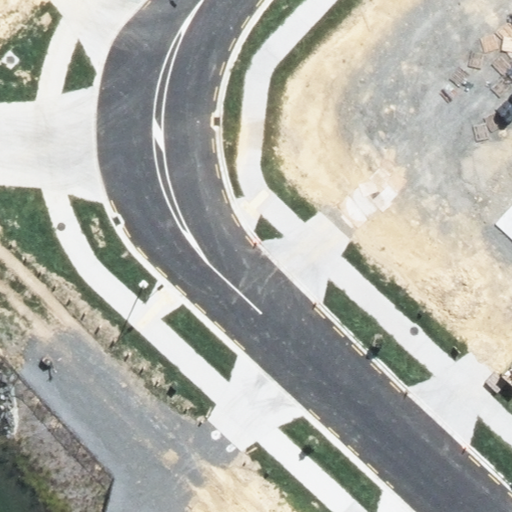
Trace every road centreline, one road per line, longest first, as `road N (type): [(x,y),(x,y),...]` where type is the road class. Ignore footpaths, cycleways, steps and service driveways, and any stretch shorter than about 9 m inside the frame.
road 1 (residential): [(199,0),(159,65),(150,102),(153,169),(163,198),(488,511)]
road 2 (track): [(165,511),(314,347)]
